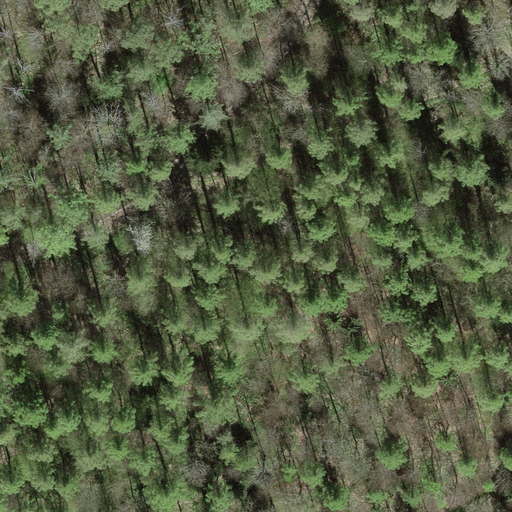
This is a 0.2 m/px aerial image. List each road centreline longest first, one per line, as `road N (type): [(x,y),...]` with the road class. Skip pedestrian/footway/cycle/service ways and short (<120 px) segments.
road 1 (track): [(0,254),(79,235),(150,201),(312,0)]
road 2 (track): [(150,201),(418,106),(511,60)]
